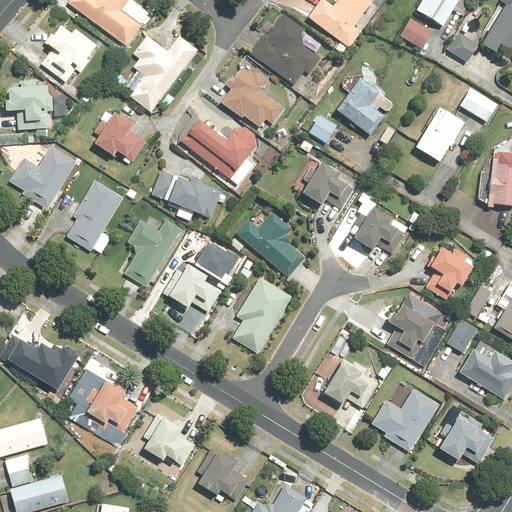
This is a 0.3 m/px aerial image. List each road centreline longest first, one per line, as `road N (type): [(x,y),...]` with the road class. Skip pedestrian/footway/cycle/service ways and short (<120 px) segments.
road 1 (residential): [(253,409),(0,248)]
road 2 (residential): [(423,511),(253,409)]
road 3 (residential): [(330,285),(253,409)]
